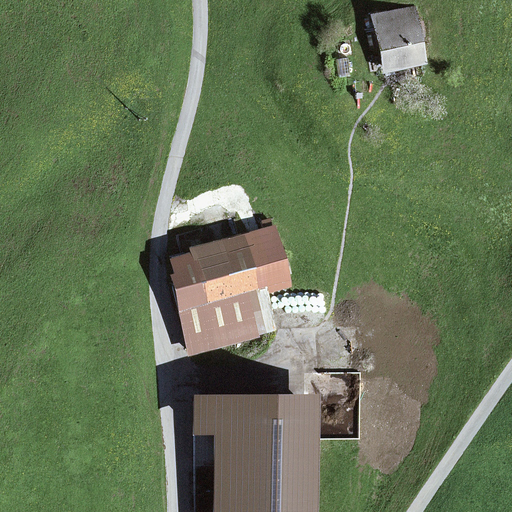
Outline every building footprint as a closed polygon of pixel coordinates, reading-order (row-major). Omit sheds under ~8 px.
[(374,15),(384,69),(424,62),(419,36),(424,35),(422,22),(416,23),(413,8),(374,15)] [(269,220),(260,222),(262,230),(238,237),(241,247),(171,266),(176,284),(171,286),(189,352),(275,329),(265,293),(285,288),(269,229),(271,228),(269,220)] [(298,511),(298,400),(193,401),(193,429),(206,429),(218,429),(218,511),(298,511)] [(298,511),(310,511),(310,400),(298,400),(298,511)] [(206,511),(218,511),(218,429),(206,429),(206,511)]
